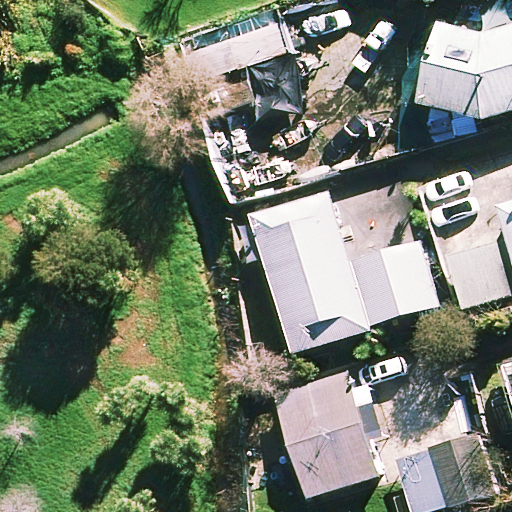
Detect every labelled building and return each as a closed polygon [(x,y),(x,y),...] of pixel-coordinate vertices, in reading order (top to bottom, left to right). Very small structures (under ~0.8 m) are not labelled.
[(511,5),(485,14),(494,45),(493,45),(446,37),(426,119),(491,131),(511,124),(511,5)] [(307,91),(285,31),(192,64),(201,91),(254,72),(266,106),(307,91)] [(254,84),(216,97),(227,127),(264,114),(254,84)] [(356,272),(336,205),(260,228),(300,360),(444,317),(424,251),(356,272)] [(511,297),(511,214),(506,216),(511,234),(511,247),(454,266),(468,311),(511,297)] [(281,403),(313,508),(389,485),(379,449),(395,444),(415,511),(459,511),(499,500),(480,438),(490,435),(469,368),(362,400),(356,380),(281,403)]
